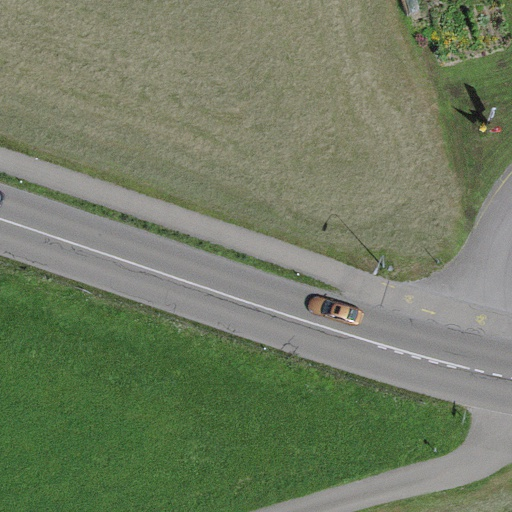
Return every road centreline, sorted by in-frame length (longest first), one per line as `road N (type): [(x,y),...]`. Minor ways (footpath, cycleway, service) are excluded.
road 1 (primary): [(511,378),(311,324),(0,219)]
road 2 (track): [(511,418),(475,465),(309,511)]
